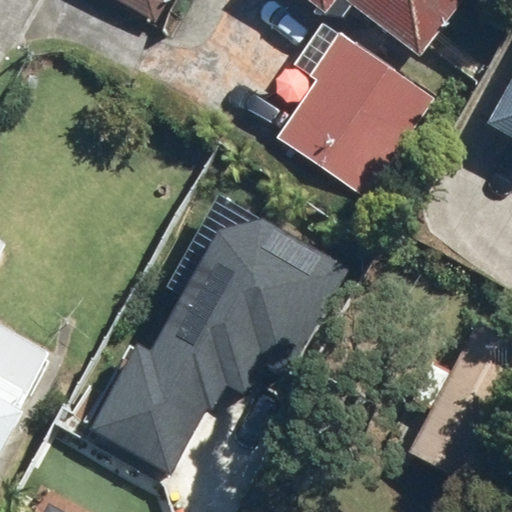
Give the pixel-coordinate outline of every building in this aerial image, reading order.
[(114,0),(166,29),(181,0),(114,0)] [(298,0),(341,32),(354,14),(425,68),(476,0),(298,0)] [(438,94),(341,40),(281,148),(378,202),(438,94)] [(511,88),(488,133),(511,145),(511,88)] [(359,276),(248,196),(189,276),(219,297),(113,443),(168,483),(237,388),(264,407),(359,276)] [(0,471),(62,360),(0,325),(0,271),(11,251),(0,244),(0,471)] [(450,375),(435,365),(414,397),(439,413),(413,453),(465,487),(511,415),(511,327),(490,313),(450,375)] [(89,511),(101,494),(60,468),(31,511),(89,511)]
